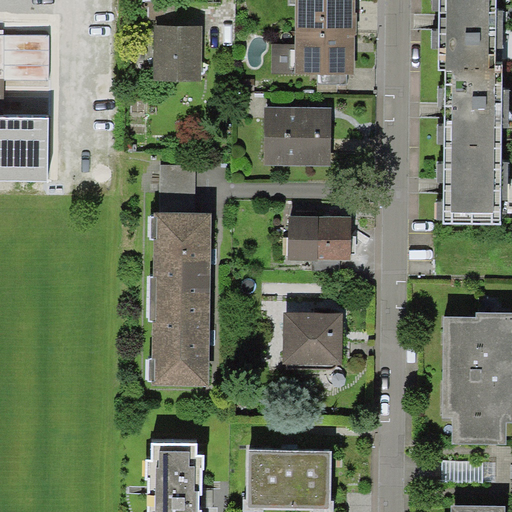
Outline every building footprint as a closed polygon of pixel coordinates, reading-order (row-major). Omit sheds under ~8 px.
[(359,0),(302,0),(301,42),(276,41),(275,71),(357,74),(359,0)] [(504,0),(447,0),(446,63),(456,64),(503,65),(504,0)] [(207,20),(158,21),(159,79),(207,79),(207,20)] [(0,78),(49,79),(49,36),(0,35),(0,78)] [(503,65),(456,64),(451,218),(505,220),(510,65),(503,65)] [(338,103),(270,103),(271,161),(338,161),(338,103)] [(0,180),(46,180),(47,118),(0,117),(0,180)] [(160,214),(155,213),(153,383),(207,383),(210,215),(196,215),(196,166),(161,165),(160,214)] [(355,214),(293,215),(293,257),(355,257),(355,214)] [(349,311),(291,308),(289,360),(346,363),(349,311)] [(511,312),(446,319),(444,416),(455,440),(511,440),(511,312)] [(203,511),(207,439),(161,437),(157,511),(203,511)] [(338,446),(255,445),(254,504),(337,506),(338,446)] [(511,511),(511,505),(461,502),(454,511),(511,511)]
